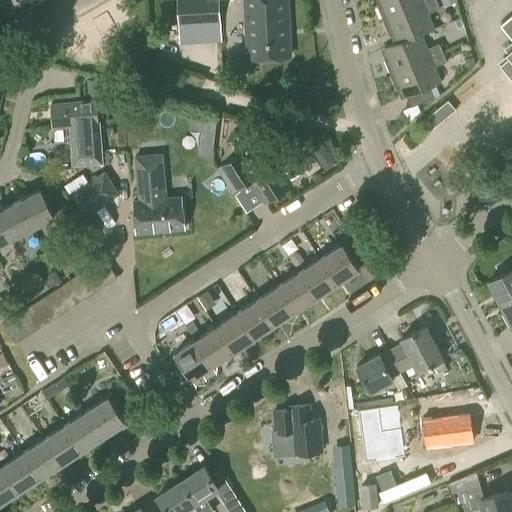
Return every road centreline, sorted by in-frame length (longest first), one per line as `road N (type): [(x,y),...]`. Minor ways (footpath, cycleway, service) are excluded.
road 1 (residential): [(133,325),(376,163)]
road 2 (residential): [(191,416),(430,260)]
road 3 (residential): [(0,173),(13,151),(39,40),(94,0)]
road 4 (residential): [(511,407),(430,260)]
road 5 (residential): [(53,511),(191,416)]
road 6 (residential): [(376,163),(341,0)]
road 7 (residential): [(21,378),(124,309),(133,325)]
